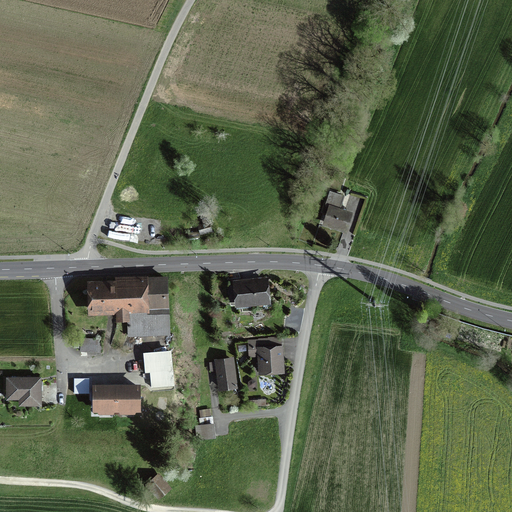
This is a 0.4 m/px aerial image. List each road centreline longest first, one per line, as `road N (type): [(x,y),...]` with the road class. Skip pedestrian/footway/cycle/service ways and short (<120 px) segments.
road 1 (residential): [(188,0),(85,266)]
road 2 (unclassified): [(319,265),(279,511)]
road 3 (secondary): [(319,265),(85,266)]
road 4 (secondary): [(511,320),(319,265)]
